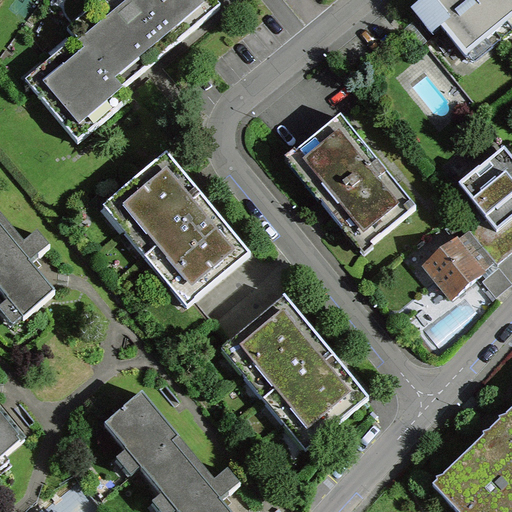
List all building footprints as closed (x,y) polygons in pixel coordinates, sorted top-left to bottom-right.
[(226,10),(217,0),(96,0),(64,27),(75,40),(29,77),(81,141),(156,80),(150,72),(226,10)] [(511,28),(511,0),(439,0),(423,14),(467,66),(511,28)] [(417,209),(341,118),(287,162),(363,253),(417,209)] [(253,260),(165,155),(100,209),(189,314),(253,260)] [(503,184),(472,211),(509,253),(511,250),(511,190),(510,192),(503,184)] [(26,248),(0,217),(0,297),(4,302),(0,305),(0,319),(14,335),(57,297),(32,268),(51,251),(39,237),(26,248)] [(486,277),(454,239),(421,268),(453,305),(486,277)] [(370,401),(286,300),(221,353),(306,455),(370,401)] [(216,488),(140,401),(106,431),(128,455),(116,465),(133,485),(142,477),(161,499),(150,508),(153,511),(226,511),(223,508),(243,491),(230,476),(216,488)] [(511,511),(511,408),(434,484),(461,511),(511,511)] [(0,467),(29,442),(0,409),(0,467)]
